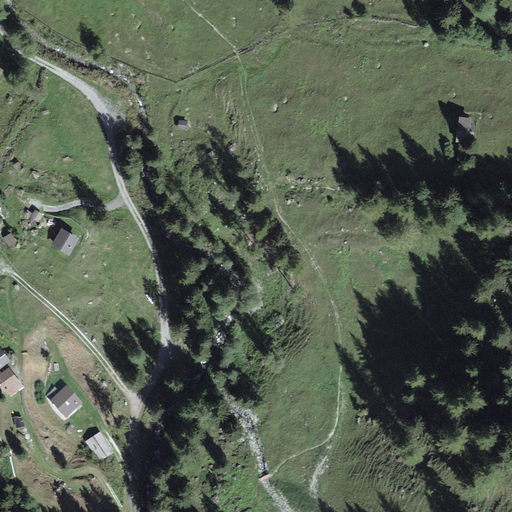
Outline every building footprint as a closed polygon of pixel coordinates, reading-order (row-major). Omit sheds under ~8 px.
[(471,119),(459,118),(457,141),(473,143),(475,125),(471,125),(471,119)] [(180,119),(178,130),(185,132),(187,121),(180,119)] [(42,216),(34,210),(29,216),(37,222),(42,216)] [(78,239),(61,229),(51,246),(69,256),(78,239)] [(10,233),(3,238),(8,247),(15,242),(10,233)] [(0,363),(9,355),(0,344),(0,363)] [(0,369),(0,384),(10,396),(24,383),(8,365),(1,371),(0,369)] [(84,404),(66,383),(48,398),(67,419),(84,404)] [(11,415),(14,427),(24,425),(22,415),(18,416),(17,414),(11,415)] [(112,452),(99,431),(86,439),(99,460),(112,452)]
